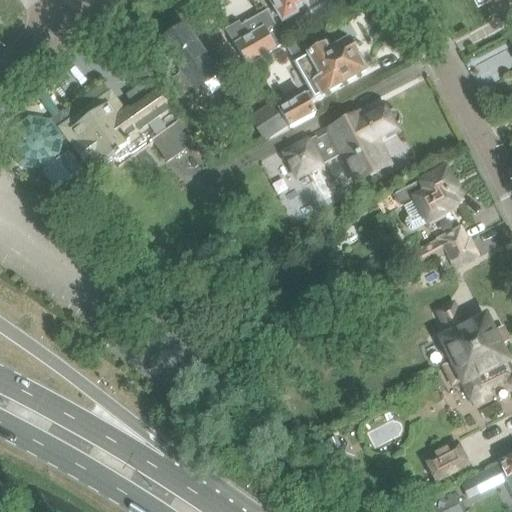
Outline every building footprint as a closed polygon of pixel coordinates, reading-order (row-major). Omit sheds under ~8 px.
[(269,0),(271,3),(283,23),(299,14),(295,8),(308,0),(269,0)] [(218,76),(185,26),(161,41),(194,91),(218,76)] [(230,39),(235,46),(248,67),(275,50),(263,29),(249,37),(245,31),(230,39)] [(309,57),(295,64),(315,99),(321,96),(321,97),(365,73),(348,42),(328,53),(325,47),(308,56),(309,57)] [(135,110),(154,137),(178,120),(159,93),(135,110)] [(119,169),(153,145),(150,140),(154,137),(135,110),(131,113),(128,109),(123,112),(110,94),(71,122),(63,112),(50,122),(29,118),(12,130),(9,150),(18,163),(21,168),(22,168),(41,171),(63,201),(95,179),(115,165),(119,169)] [(280,112),(281,114),(290,130),(315,115),(305,98),(280,112)] [(265,142),(288,127),(272,103),(249,118),(265,142)] [(398,133),(386,108),(366,118),(363,114),(328,132),(329,134),(317,141),(316,139),(311,142),(311,141),(284,154),(297,180),(341,157),(355,185),(391,167),(379,143),(398,133)] [(167,164),(197,143),(183,123),(153,145),(167,164)] [(458,197),(445,170),(397,193),(402,205),(404,206),(409,217),(406,218),(405,222),(408,229),(412,230),(427,223),(427,224),(441,217),(439,212),(456,204),(454,199),(458,197)] [(435,257),(466,242),(460,231),(439,242),(439,243),(431,247),(435,257)] [(476,258),(469,243),(467,244),(466,242),(435,257),(437,259),(447,254),(455,270),(475,260),(475,259),(476,258)] [(486,346),(503,337),(500,331),(494,334),(486,318),(464,329),(453,307),(439,314),(450,336),(441,340),(452,363),(465,356),(464,354),(473,350),(480,352),(485,349),(486,346)] [(492,376),(507,381),(508,385),(510,386),(511,386),(511,369),(508,363),(500,346),(506,343),(503,337),(486,346),(485,349),(480,352),(473,350),(464,354),(465,356),(452,363),(475,408),(484,403),(482,398),(492,393),(483,376),(490,372),(492,376)] [(450,476),(468,467),(456,444),(425,460),(436,483),(442,480),(445,484),(452,480),(450,476)] [(500,463),(511,456),(511,447),(496,455),(500,463)] [(511,457),(500,463),(507,478),(511,475),(511,457)] [(496,467),(478,476),(486,491),(503,482),(496,467)]
